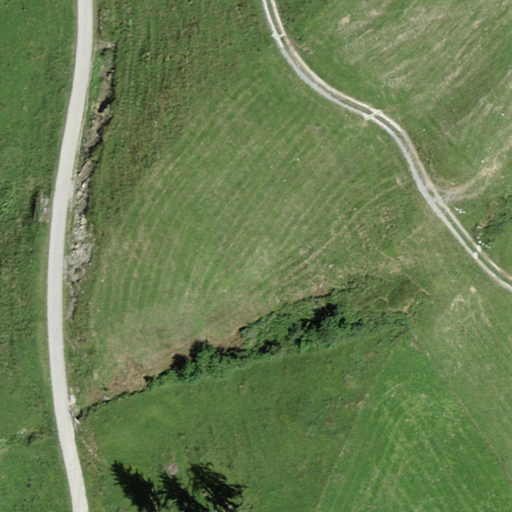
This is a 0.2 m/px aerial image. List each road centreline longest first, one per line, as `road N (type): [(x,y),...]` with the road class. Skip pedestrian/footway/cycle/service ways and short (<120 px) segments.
road 1 (track): [(81,511),(47,334),(78,0)]
road 2 (track): [(511,285),(495,278),(402,138),(293,65),(269,0)]
